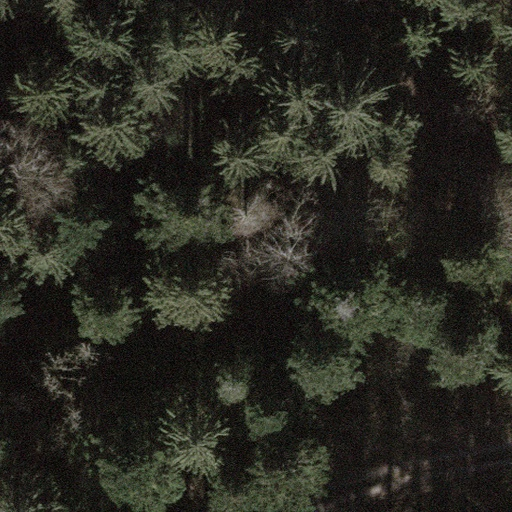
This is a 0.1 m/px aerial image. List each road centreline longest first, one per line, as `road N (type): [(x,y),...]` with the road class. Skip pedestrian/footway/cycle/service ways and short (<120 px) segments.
road 1 (track): [(511,454),(307,487),(259,511)]
road 2 (track): [(344,0),(511,147)]
